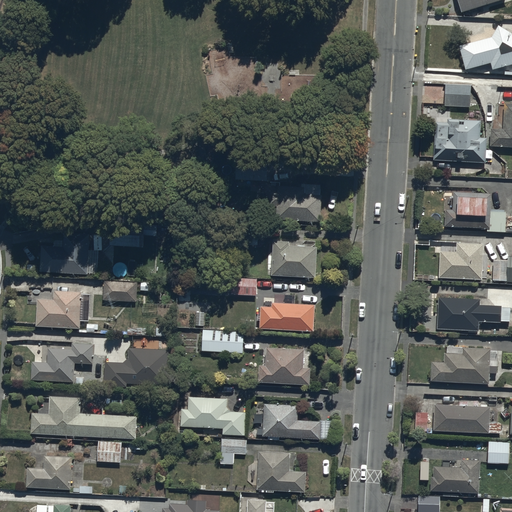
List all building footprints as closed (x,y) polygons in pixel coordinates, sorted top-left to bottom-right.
[(457,0),(461,11),(499,0),(457,0)] [(491,37),(458,44),(465,68),(490,61),(492,69),(511,62),(511,32),(498,24),(491,37)] [(469,106),(470,84),(443,83),(442,105),(469,106)] [(511,145),(511,101),(504,101),(503,128),(490,127),(489,145),(511,145)] [(479,136),(480,120),(448,119),(447,121),(436,120),(436,135),(433,135),(432,161),(485,163),(486,136),(479,136)] [(268,180),(268,164),(237,162),(236,179),(268,180)] [(296,174),(354,176),(354,164),(276,162),(276,180),(296,181),(296,174)] [(320,219),(321,193),(321,184),(302,183),(302,186),(281,185),(281,181),(271,181),(270,207),(278,207),(277,218),(320,219)] [(505,231),(506,211),(490,211),(491,192),(452,190),(452,208),(445,207),(444,226),(488,228),(488,230),(505,231)] [(157,225),(112,221),(110,244),(144,247),(145,235),(157,236),(157,225)] [(258,244),(259,227),(245,226),(243,243),(258,244)] [(268,275),(316,277),(317,246),(304,246),(304,240),(269,239),(268,275)] [(64,246),(42,244),(40,271),(87,274),(89,243),(64,241),(64,246)] [(481,279),(483,244),(455,242),(455,252),(440,251),(439,277),(481,279)] [(511,255),(508,255),(508,258),(492,258),(492,281),(511,280),(511,255)] [(137,301),(137,282),(134,282),(134,275),(121,274),(121,280),(104,280),(103,300),(137,301)] [(256,294),(257,278),(232,278),(231,293),(256,294)] [(40,299),(38,325),(82,328),(84,292),(57,291),(56,300),(40,299)] [(480,297),(438,296),(437,327),(467,328),(467,332),(477,332),(477,330),(478,330),(479,321),(499,322),(499,320),(509,320),(510,306),(480,305),(480,297)] [(261,301),(259,328),(314,331),(316,304),(261,301)] [(245,331),(203,329),(202,351),(244,352),(245,331)] [(31,364),(33,380),(77,382),(78,363),(95,363),(96,343),(74,342),(31,364)] [(489,365),(490,348),(462,347),(462,352),(444,351),(443,361),(431,361),(430,381),(489,383),(489,373),(496,373),(496,365),(489,365)] [(106,359),(105,382),(170,385),(171,350),(131,348),(131,360),(106,359)] [(260,349),(258,383),(309,385),(311,352),(260,349)] [(33,410),(32,433),(139,439),(141,416),(84,412),(84,398),(51,396),(50,413),(33,410)] [(182,429),(245,433),(247,413),(228,412),(228,402),(184,399),(182,429)] [(460,405),(434,403),(433,428),(500,432),(501,422),(490,421),(491,406),(478,405),(478,401),(460,400),(460,405)] [(264,405),(260,437),(320,440),(321,423),(298,422),(299,406),(264,405)] [(427,430),(428,412),(415,411),(414,429),(427,430)] [(247,438),(222,438),(222,464),(235,464),(235,453),(247,453),(247,438)] [(121,441),(98,440),(98,460),(121,461),(121,441)] [(508,442),(488,441),(487,462),(511,463),(511,453),(508,454),(508,442)] [(258,453),(256,490),(307,493),(308,471),(291,470),(292,455),(258,453)] [(29,466),(28,486),(72,489),(74,457),(46,455),(45,467),(29,466)] [(478,492),(480,459),(462,458),(462,467),(455,466),(455,462),(448,462),(447,466),(433,465),(432,475),(431,475),(430,489),(478,492)] [(131,511),(131,495),(86,493),(85,511),(102,511),(103,510),(131,511)] [(423,511),(438,511),(440,495),(419,495),(418,511),(423,511)] [(187,505),(169,504),(169,509),(162,508),(161,511),(219,511),(220,511),(206,510),(206,501),(187,500),(187,505)] [(249,511),(268,511),(269,501),(250,500),(249,511)]
